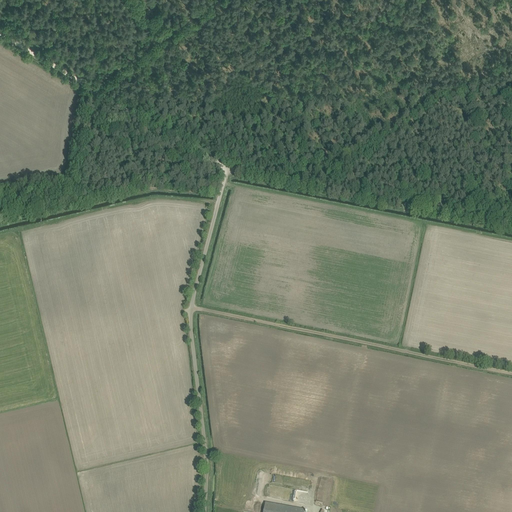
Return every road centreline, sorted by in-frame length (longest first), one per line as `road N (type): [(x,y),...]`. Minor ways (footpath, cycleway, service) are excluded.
road 1 (unclassified): [(203,511),(190,320),(226,177)]
road 2 (track): [(226,177),(86,87)]
road 3 (track): [(86,87),(156,38),(131,0)]
